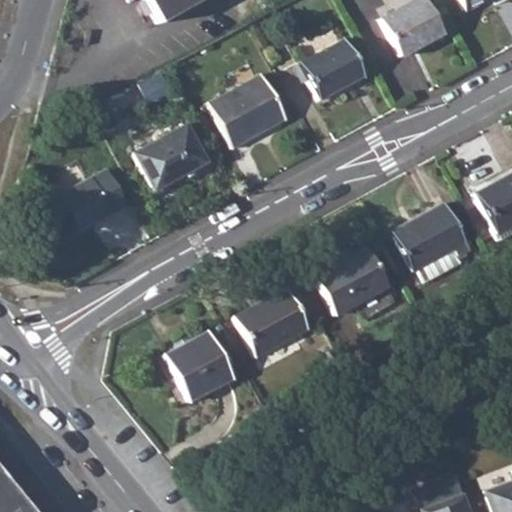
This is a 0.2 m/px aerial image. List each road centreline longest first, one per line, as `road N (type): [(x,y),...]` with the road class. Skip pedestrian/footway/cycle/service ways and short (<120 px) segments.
road 1 (residential): [(173,255),(511,86)]
road 2 (residential): [(30,371),(173,255)]
road 3 (residential): [(173,255),(73,308),(6,327)]
road 4 (residential): [(143,511),(30,371)]
